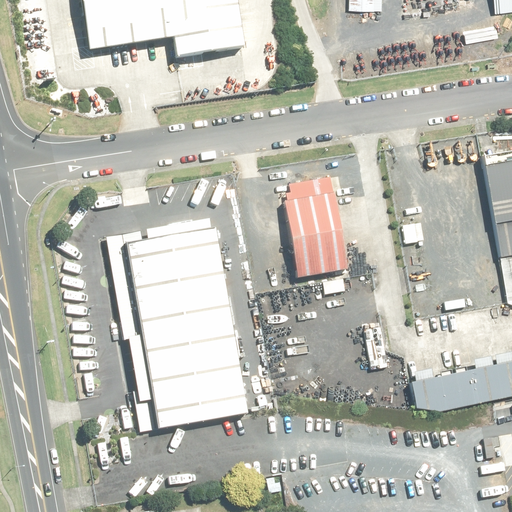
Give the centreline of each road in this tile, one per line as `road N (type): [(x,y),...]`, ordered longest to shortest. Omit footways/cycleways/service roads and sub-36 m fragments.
road 1 (residential): [(511,99),(0,170)]
road 2 (primary): [(45,511),(0,264)]
